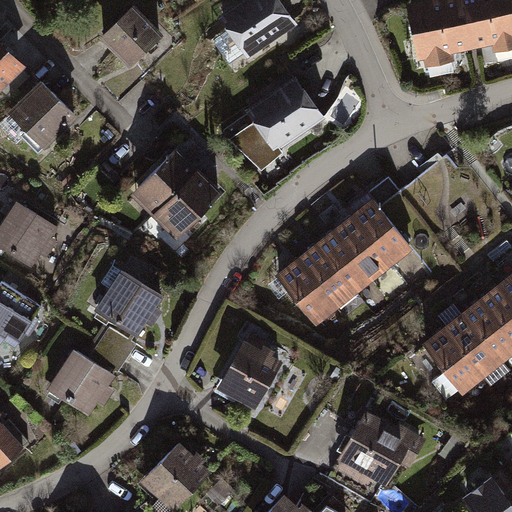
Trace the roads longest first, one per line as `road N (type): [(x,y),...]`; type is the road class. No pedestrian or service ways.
road 1 (residential): [(0,511),(80,478),(131,439),(167,394),(272,215),(395,121)]
road 2 (residential): [(338,0),(395,121)]
road 3 (residential): [(395,121),(511,95)]
